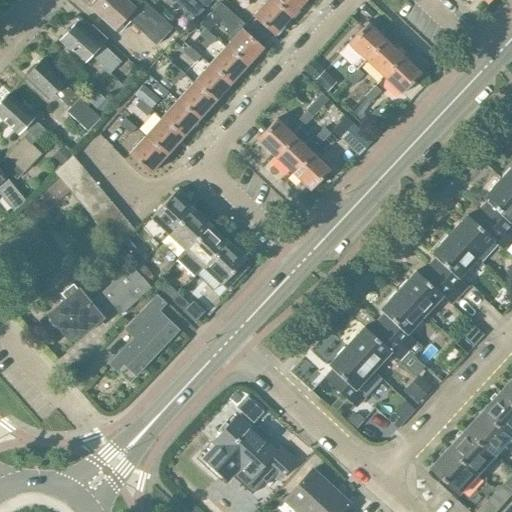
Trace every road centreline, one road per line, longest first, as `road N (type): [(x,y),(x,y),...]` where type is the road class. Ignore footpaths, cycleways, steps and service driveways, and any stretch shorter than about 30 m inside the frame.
road 1 (residential): [(301,261),(198,161),(351,0)]
road 2 (secondary): [(301,261),(492,57)]
road 3 (residential): [(375,478),(224,343)]
road 4 (residential): [(375,478),(511,339)]
road 5 (residential): [(0,329),(82,421)]
